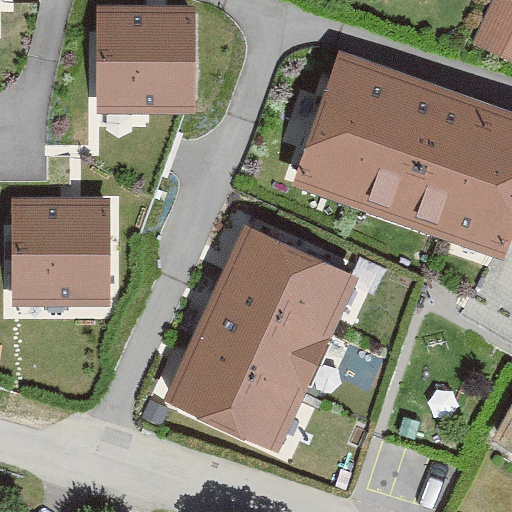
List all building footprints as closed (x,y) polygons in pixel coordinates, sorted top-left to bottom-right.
[(511,0),(504,0),(487,43),(511,53),(511,0)] [(185,22),(82,24),(83,104),(187,102),(185,22)] [(500,253),(511,220),(511,119),(343,61),(300,183),(500,253)] [(101,204),(0,206),(0,286),(103,284),(101,204)] [(353,282),(248,235),(173,400),(278,447),(353,282)]
